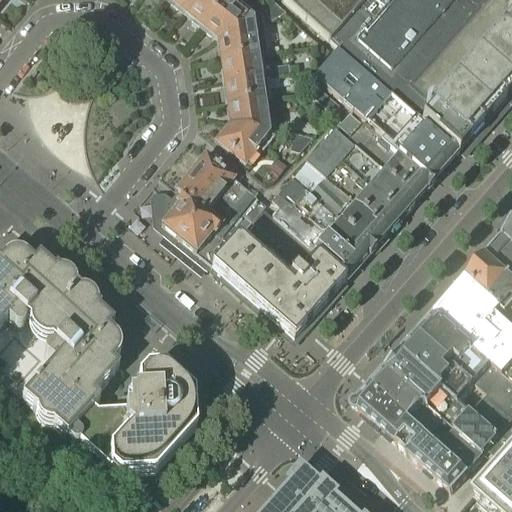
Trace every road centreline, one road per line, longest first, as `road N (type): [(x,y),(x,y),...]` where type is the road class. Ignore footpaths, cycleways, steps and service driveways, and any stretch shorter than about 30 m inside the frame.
road 1 (residential): [(81,237),(168,134),(171,80),(94,22),(46,24),(0,79)]
road 2 (residential): [(303,404),(511,171)]
road 3 (unclassified): [(206,344),(81,237)]
road 4 (unclassified): [(400,508),(366,458),(303,404)]
road 5 (unclassified): [(292,437),(400,508)]
road 6 (residential): [(259,422),(176,511)]
